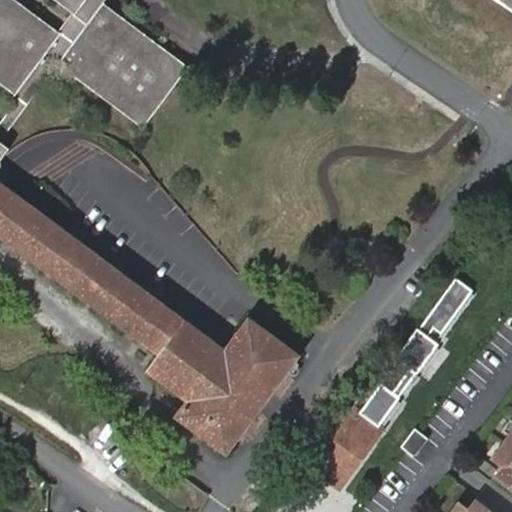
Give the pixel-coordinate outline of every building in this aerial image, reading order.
[(59,0),(77,12),(61,34),(14,0),(0,0),(0,81),(16,93),(15,96),(19,100),(0,125),(0,233),(161,355),(150,370),(189,401),(178,416),(227,452),(299,356),(250,319),(226,350),(0,182),(0,160),(1,162),(10,150),(1,143),(59,64),(145,127),(189,69),(104,4),(106,0),(59,0)] [(382,436),(351,414),(308,470),(339,493),(352,476),(345,471),(361,450),(368,455),(382,436)] [(495,433),(503,438),(511,428),(504,423),(495,433)] [(511,496),(511,425),(511,428),(503,438),(498,444),(509,451),(496,469),(488,479),(511,496)] [(422,440),(409,431),(393,452),(406,461),(422,440)] [(486,461),(496,469),(509,451),(498,444),(486,461)] [(455,503),(447,511),(463,511),(464,511),(455,503)] [(483,511),(470,503),(464,511),(463,511),(483,511)]
